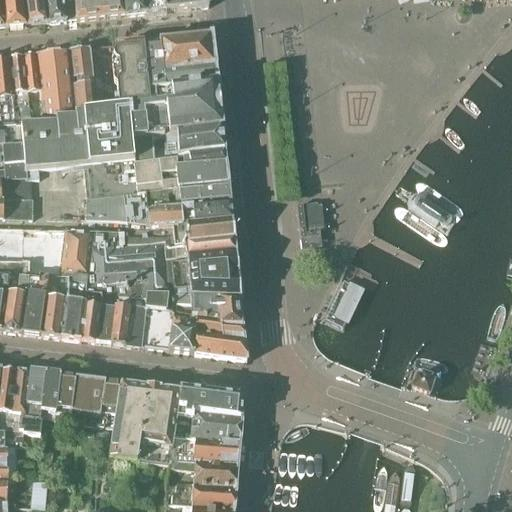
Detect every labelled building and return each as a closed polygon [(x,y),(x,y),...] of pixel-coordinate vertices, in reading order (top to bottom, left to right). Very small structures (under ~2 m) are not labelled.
[(5,0),(7,30),(30,28),(26,0),(5,0)] [(26,0),(30,28),(48,26),(47,0),(26,0)] [(47,0),(48,26),(65,24),(63,0),(47,0)] [(63,0),(65,24),(76,23),(74,0),(63,0)] [(103,0),(74,0),(76,23),(105,20),(103,0)] [(103,0),(105,20),(125,18),(123,0),(103,0)] [(123,0),(125,18),(208,10),(207,0),(123,0)] [(211,38),(143,46),(150,107),(173,104),(171,91),(216,86),(212,42),(211,38)] [(150,107),(143,46),(117,49),(117,52),(116,52),(114,55),(114,59),(113,62),(112,64),(112,65),(112,66),(114,86),(115,87),(117,88),(118,90),(119,102),(120,110),(150,107)] [(88,52),(68,54),(74,116),(97,113),(92,51),(88,52)] [(92,51),(97,113),(97,114),(120,112),(120,110),(119,102),(102,104),(98,57),(97,55),(95,53),(93,52),(92,51)] [(74,116),(68,54),(49,56),(34,58),(40,95),(43,127),(55,126),(55,121),(74,120),(74,116)] [(40,95),(34,58),(22,59),(26,96),(28,96),(40,95)] [(26,96),(22,59),(9,60),(16,128),(20,128),(31,127),(29,110),(28,96),(26,96)] [(0,128),(16,128),(9,60),(0,60),(0,128)] [(43,127),(31,127),(20,128),(22,149),(26,184),(38,183),(37,173),(85,168),(133,163),(131,144),(221,132),(216,86),(171,91),(173,104),(150,107),(120,110),(120,112),(97,114),(97,113),(74,116),(74,120),(55,121),(55,126),(43,127)] [(22,149),(20,128),(16,128),(0,128),(0,150),(1,150),(22,149)] [(224,157),(221,132),(131,144),(133,163),(133,169),(176,163),(224,157)] [(26,184),(22,149),(1,150),(2,154),(3,172),(4,184),(23,183),(23,184),(26,184)] [(224,157),(176,163),(178,177),(225,171),(224,157)] [(133,163),(85,168),(88,202),(89,202),(107,200),(227,188),(225,171),(178,177),(176,163),(133,169),(133,163)] [(24,202),(23,184),(23,183),(4,184),(0,184),(0,221),(2,222),(1,203),(24,202)] [(89,202),(88,202),(88,224),(114,224),(127,226),(148,228),(147,219),(161,217),(160,215),(229,207),(227,188),(107,200),(89,202)] [(458,221),(410,191),(406,198),(399,209),(447,239),(458,221)] [(33,223),(31,202),(24,202),(1,203),(2,222),(33,223)] [(323,234),(320,208),(316,208),(316,206),(296,209),(300,239),(301,252),(321,250),(320,239),(320,240),(319,237),(319,234),(323,234)] [(231,226),(229,207),(160,215),(161,217),(147,219),(148,228),(148,232),(172,232),(231,226)] [(127,226),(126,237),(126,247),(167,247),(167,259),(189,258),(190,261),(234,258),(233,244),(231,226),(172,232),(148,232),(148,228),(127,226)] [(20,266),(20,265),(22,234),(0,232),(0,279),(8,279),(9,266),(20,266)] [(22,234),(20,265),(28,265),(27,278),(46,279),(59,280),(65,234),(22,234)] [(93,235),(65,234),(59,280),(67,281),(67,277),(78,278),(88,281),(92,247),(93,235)] [(239,304),(234,258),(190,261),(189,258),(167,259),(167,247),(126,247),(126,237),(93,235),(92,247),(88,281),(86,299),(100,300),(116,301),(128,301),(145,303),(144,313),(166,317),(168,298),(184,299),(239,304)] [(6,283),(1,335),(21,337),(27,278),(28,265),(20,265),(20,266),(9,266),(8,279),(7,283),(6,283)] [(80,344),(86,299),(88,281),(78,278),(67,277),(67,281),(71,281),(71,285),(67,285),(65,303),(61,342),(80,344)] [(27,278),(21,337),(39,340),(44,301),(45,291),(46,279),(27,278)] [(67,281),(59,280),(46,279),(45,291),(44,301),(39,340),(61,342),(65,303),(67,285),(71,285),(71,281),(67,281)] [(366,293),(350,286),(332,323),(348,330),(366,293)] [(168,298),(166,317),(241,332),(241,331),(241,329),(239,304),(184,299),(168,298)] [(95,346),(100,300),(86,299),(80,344),(95,346)] [(116,301),(100,300),(95,346),(110,348),(116,301)] [(116,301),(110,348),(122,350),(127,311),(128,301),(116,301)] [(144,314),(127,311),(122,350),(139,351),(144,314)] [(166,334),(168,317),(166,317),(144,313),(144,314),(139,351),(164,354),(166,334)] [(245,363),(241,332),(168,317),(166,334),(188,337),(186,357),(245,364),(245,363)] [(186,357),(188,337),(166,334),(164,354),(186,357)] [(0,372),(0,376),(0,423),(11,423),(17,374),(0,372)] [(411,390),(412,390),(429,396),(434,382),(430,380),(431,376),(422,373),(420,377),(416,375),(411,390)] [(17,374),(11,423),(10,435),(21,435),(20,439),(21,439),(22,437),(39,439),(41,424),(39,424),(25,421),(30,376),(17,374)] [(44,378),(30,376),(25,421),(39,424),(44,378)] [(39,424),(41,424),(54,426),(60,380),(44,378),(39,424)] [(74,382),(60,380),(54,426),(68,428),(70,414),(74,382)] [(70,414),(68,428),(97,433),(99,418),(104,385),(74,382),(70,414)] [(114,420),(119,387),(104,385),(99,418),(97,433),(98,433),(98,432),(112,432),(114,420)] [(174,440),(175,433),(174,433),(176,420),(180,395),(119,387),(114,420),(112,432),(113,433),(109,462),(138,465),(138,468),(147,469),(148,467),(168,470),(169,470),(169,464),(177,465),(178,453),(171,453),(173,440),(174,440)] [(239,402),(180,395),(176,420),(214,424),(215,420),(241,424),(243,407),(242,407),(239,403),(239,402)] [(214,424),(176,420),(174,433),(175,433),(190,435),(189,442),(189,443),(239,447),(241,424),(215,420),(214,424)] [(11,423),(0,423),(0,436),(4,436),(3,435),(10,435),(11,423)] [(92,446),(94,434),(79,432),(77,444),(92,446)] [(4,436),(0,436),(0,451),(4,451),(4,449),(3,443),(15,442),(15,440),(20,439),(21,435),(10,435),(3,435),(4,436)] [(189,442),(174,440),(173,440),(171,453),(178,453),(177,465),(237,470),(239,447),(189,443),(189,442)] [(16,449),(7,450),(7,449),(4,449),(4,451),(0,451),(0,467),(16,468),(16,449)] [(52,455),(43,454),(41,466),(51,468),(52,455)] [(169,470),(168,470),(167,474),(192,476),(191,489),(191,490),(235,494),(237,470),(177,465),(169,464),(169,470)] [(17,484),(16,468),(0,467),(0,483),(9,484),(17,484)] [(0,508),(8,509),(9,484),(0,483),(0,508)] [(34,484),(33,497),(48,499),(49,485),(34,484)] [(233,511),(235,494),(191,490),(191,489),(165,485),(164,489),(164,492),(165,492),(165,502),(164,502),(164,503),(165,504),(164,511),(233,511)] [(48,499),(33,497),(32,506),(47,507),(48,499)]
